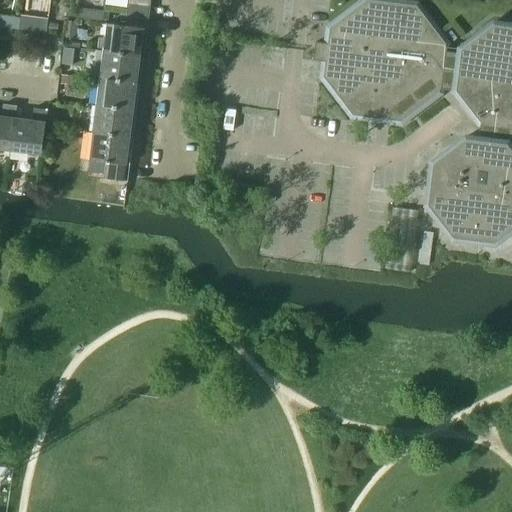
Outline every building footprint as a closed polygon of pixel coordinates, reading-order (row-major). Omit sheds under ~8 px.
[(315,42),(313,60),(323,62),(321,78),(352,117),(399,123),(438,93),(439,89),(440,89),(441,85),(453,87),(452,93),(480,126),(478,138),(464,136),(430,162),(425,204),(452,239),(486,243),(494,244),(511,230),(511,25),(493,22),(468,42),(458,51),(458,54),(446,53),(446,49),(444,48),(445,44),(417,4),(383,0),(364,0),(328,28),(326,44),(315,42)] [(126,1),(125,13),(149,15),(150,4),(126,1)] [(78,8),(77,19),(102,22),(103,11),(78,8)] [(125,13),(124,24),(143,27),(147,27),(149,15),(125,13)] [(78,22),(65,20),(63,37),(76,39),(78,22)] [(106,22),(102,51),(140,55),(143,27),(124,24),(106,22)] [(58,24),(47,23),(46,31),(57,32),(58,24)] [(63,48),(61,64),(72,65),(74,49),(63,48)] [(99,78),(136,82),(140,55),(102,51),(99,78)] [(61,75),(60,84),(73,85),(74,76),(61,75)] [(99,78),(96,105),(133,110),(136,82),(99,78)] [(0,150),(10,151),(15,118),(16,106),(3,104),(1,116),(0,116),(0,150)] [(96,105),(92,131),(130,135),(133,110),(96,105)] [(33,120),(15,118),(10,151),(41,155),(46,110),(34,108),(33,120)] [(130,135),(92,131),(89,159),(105,161),(103,176),(128,180),(130,163),(126,162),(130,135)] [(232,196),(253,199),(255,187),(233,184),(232,196)] [(417,210),(391,206),(383,267),(409,271),(417,210)] [(433,233),(423,232),(418,265),(428,266),(433,233)]
